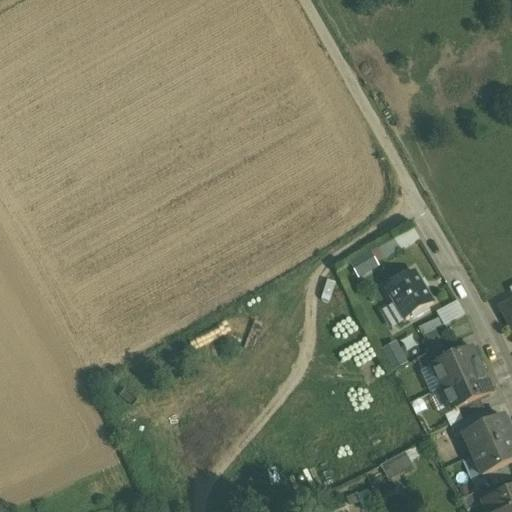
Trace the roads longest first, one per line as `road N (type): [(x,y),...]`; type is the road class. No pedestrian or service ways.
road 1 (unclassified): [(418,207),(301,0)]
road 2 (residential): [(511,379),(418,207)]
